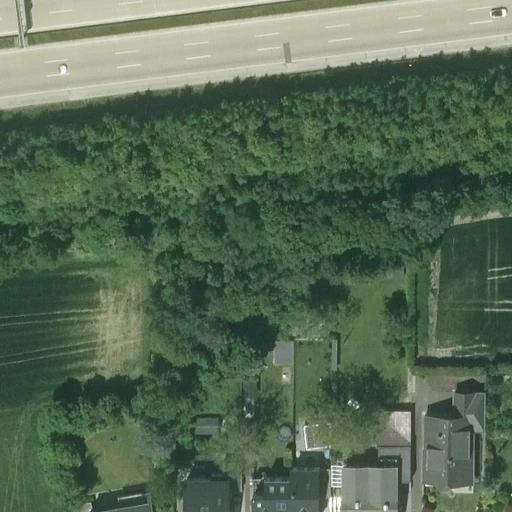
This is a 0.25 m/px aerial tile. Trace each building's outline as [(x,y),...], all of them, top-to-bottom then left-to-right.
[(256,378),(244,378),(244,395),(256,395),(256,378)] [(486,393),(455,392),(455,414),(472,415),(472,428),(485,429),(486,393)] [(379,463),(343,463),(343,509),(343,511),(398,511),(399,480),(399,446),(411,446),(411,410),(379,410),(379,463)] [(455,414),(425,414),(425,430),(428,430),(427,454),(424,454),(423,476),(438,476),(437,479),(443,484),(448,484),(454,479),(454,473),(473,473),(474,445),(472,445),(472,428),(472,415),(455,414)] [(218,416),(195,416),(195,433),(218,433),(218,416)] [(331,445),(330,422),(305,425),(307,448),(331,445)] [(411,446),(399,446),(399,480),(411,480),(411,446)] [(229,474),(229,489),(241,489),(242,461),(224,461),(224,474),(229,474)] [(293,477),(292,511),(318,511),(319,467),(293,467),(293,477)] [(228,511),(229,489),(229,474),(224,474),(211,474),(211,479),(187,479),(186,511),(228,511)] [(292,511),(293,477),(266,477),(266,492),(254,492),(253,511),(292,511)] [(105,511),(154,511),(151,490),(149,490),(150,492),(125,497),(127,508),(105,511)] [(92,511),(91,501),(70,504),(72,511),(92,511)]
